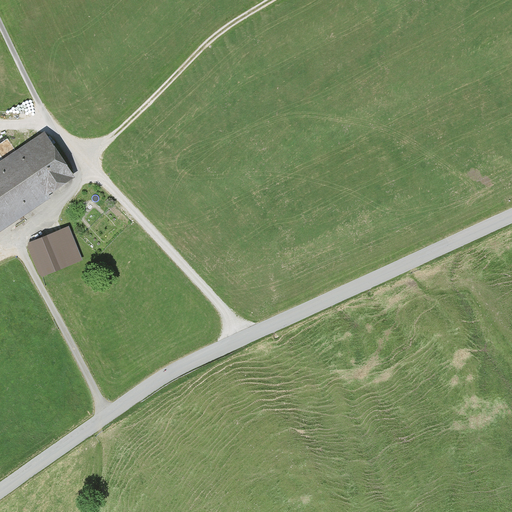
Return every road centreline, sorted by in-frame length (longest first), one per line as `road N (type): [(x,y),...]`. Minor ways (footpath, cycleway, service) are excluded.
road 1 (tertiary): [(0,491),(183,364),(511,215)]
road 2 (track): [(85,162),(67,197),(33,223),(26,250),(108,415)]
road 3 (track): [(85,162),(211,36),(267,0)]
